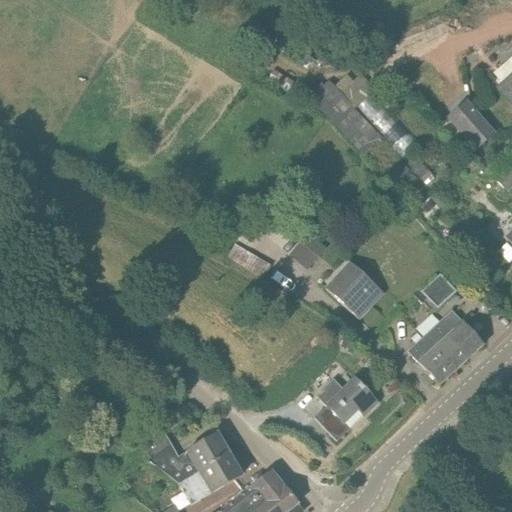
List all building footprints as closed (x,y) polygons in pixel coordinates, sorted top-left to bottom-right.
[(293,84),(273,72),(267,81),(288,93),(293,84)] [(511,75),(502,85),(499,87),(511,101),(511,75)] [(381,139),(340,95),(327,82),(322,86),(319,83),(316,86),(314,84),(311,82),(309,84),(307,83),(300,90),(321,113),(362,157),(381,139)] [(495,136),(466,102),(445,120),(475,153),(495,136)] [(409,168),(420,179),(427,173),(417,161),(409,168)] [(494,180),(506,192),(511,186),(511,161),(494,180)] [(385,179),(392,187),(408,172),(401,164),(385,179)] [(255,203),(262,209),(268,201),(262,196),(255,203)] [(426,201),(419,208),(418,209),(426,218),(436,208),(428,200),(426,201)] [(508,242),(498,252),(509,263),(511,259),(511,231),(504,239),(508,242)] [(308,234),(288,257),(307,272),(326,249),(308,234)] [(464,238),(457,244),(470,259),(476,253),(464,238)] [(213,251),(262,281),(271,267),(234,245),(232,251),(218,243),(213,251)] [(347,263),(324,290),(341,306),(351,315),(376,289),(365,280),(347,263)] [(440,275),(420,293),(418,291),(417,289),(412,293),(422,303),(423,303),(429,309),(434,305),(438,309),(456,292),(440,275)] [(429,332),(460,366),(482,346),(451,312),(429,332)] [(416,363),(418,365),(419,366),(425,372),(438,387),(460,366),(429,332),(421,340),(416,334),(410,340),(415,345),(407,353),(416,363)] [(340,348),(353,352),(355,342),(343,338),(340,348)] [(76,359),(49,393),(61,402),(88,367),(76,359)] [(316,397),(326,408),(313,419),(336,443),(349,430),(343,424),(357,411),(363,417),(376,404),(354,381),(342,392),(332,382),(316,397)] [(216,435),(178,457),(164,431),(141,445),(149,459),(147,460),(177,484),(227,455),(216,435)] [(99,446),(105,449),(115,446),(118,441),(117,435),(111,432),(102,434),(98,440),(99,446)] [(190,506),(194,504),(240,477),(227,455),(177,484),(190,506)] [(220,511),(300,511),(282,488),(281,489),(269,474),(254,487),(220,511)]
